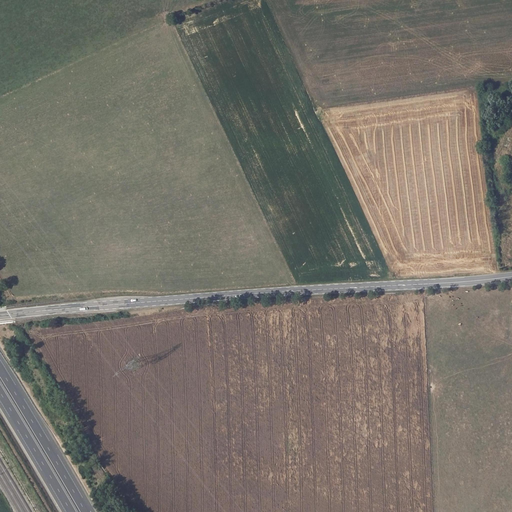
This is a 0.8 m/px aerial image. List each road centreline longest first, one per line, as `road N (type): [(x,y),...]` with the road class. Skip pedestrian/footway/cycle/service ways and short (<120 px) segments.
road 1 (secondary): [(0,315),(511,276)]
road 2 (motorway): [(85,511),(0,368)]
road 3 (motorway): [(0,393),(70,511)]
